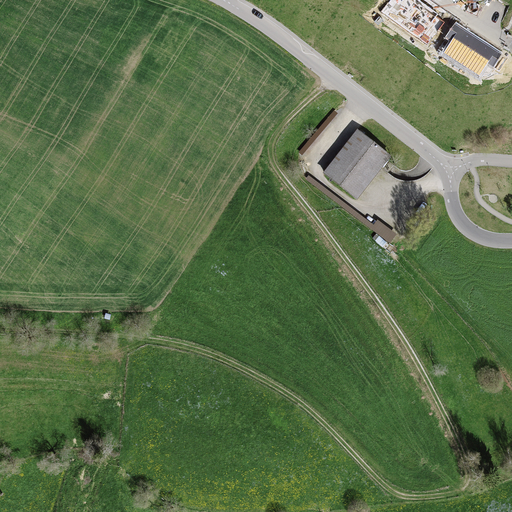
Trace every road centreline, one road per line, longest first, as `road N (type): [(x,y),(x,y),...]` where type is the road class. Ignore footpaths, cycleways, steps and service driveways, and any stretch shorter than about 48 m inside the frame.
road 1 (track): [(336,77),(283,126),(271,159),(408,348),(469,473),(465,492),(391,494),(294,400),(207,355),(102,335),(0,329)]
road 2 (unclassified): [(454,171),(226,0)]
